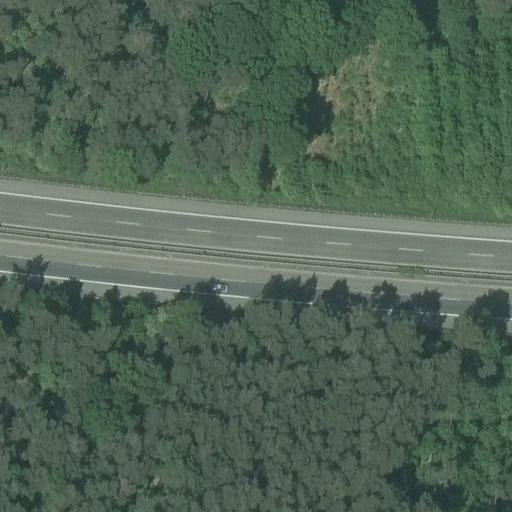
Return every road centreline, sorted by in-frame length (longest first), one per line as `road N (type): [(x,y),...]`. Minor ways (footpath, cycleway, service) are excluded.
road 1 (motorway): [(0,258),(511,308)]
road 2 (motorway): [(511,256),(0,209)]
